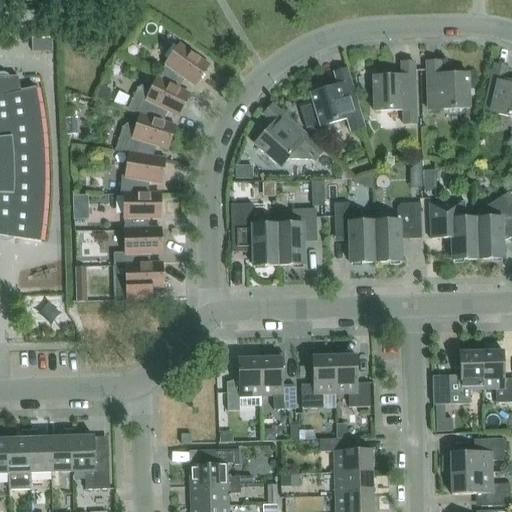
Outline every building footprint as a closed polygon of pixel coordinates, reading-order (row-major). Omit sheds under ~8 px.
[(51,38),(51,29),(51,28),(31,29),(31,39),(51,38)] [(51,38),(31,39),(32,53),(51,52),(51,38)] [(194,86),(208,67),(179,46),(165,65),(156,79),(178,90),(184,79),(194,86)] [(441,76),(440,62),(426,63),(427,110),(469,109),(468,75),(441,76)] [(415,125),(414,63),(401,63),(401,77),(372,78),(373,112),(402,111),(403,125),(415,125)] [(511,118),(511,83),(503,81),(507,68),(494,65),(483,112),(511,118)] [(310,95),(312,101),(298,106),(305,129),(309,128),(317,134),(323,126),(346,119),(350,132),(363,127),(346,70),(333,73),(337,86),(310,95)] [(35,89),(20,92),(17,78),(0,78),(0,237),(40,243),(40,241),(39,241),(40,232),(41,219),(43,204),(43,188),(43,170),(43,155),(41,137),(39,118),(37,102),(35,93),(35,90),(36,90),(35,89)] [(178,117),(189,95),(178,90),(156,79),(151,89),(142,86),(137,89),(126,112),(139,116),(162,123),(167,112),(178,117)] [(100,83),(95,95),(109,101),(111,96),(109,88),(100,83)] [(117,92),(113,102),(123,107),(128,97),(117,92)] [(288,159),(311,159),(314,162),(323,151),(272,105),(263,115),(273,124),(254,145),(279,168),(288,159)] [(128,155),(151,158),(155,146),(167,150),(174,127),(162,123),(139,116),(136,126),(130,124),(126,125),(122,129),(114,152),(128,155)] [(77,118),(65,119),(66,136),(78,135),(77,118)] [(160,184),(164,160),(151,158),(128,155),(125,178),(121,177),(119,196),(123,196),(123,195),(147,195),(148,182),(160,184)] [(421,160),(411,163),(411,169),(421,169),(421,160)] [(477,261),(502,260),(501,243),(511,238),(511,199),(509,194),(475,214),(475,220),(477,261)] [(159,195),(147,195),(123,195),(123,196),(123,219),(124,231),(148,230),(147,219),(159,219),(159,195)] [(86,196),(73,196),(74,220),(87,219),(86,196)] [(323,196),(311,197),(311,207),(323,206),(323,196)] [(475,220),(465,220),(465,203),(428,205),(429,239),(451,239),(452,261),(477,261),(475,220)] [(350,264),(375,264),(373,223),(358,223),(357,209),(348,209),(348,204),(333,205),(334,237),(349,237),(350,264)] [(278,267),(276,226),(253,227),(252,205),(230,206),(231,253),(252,253),(253,268),(278,267)] [(397,222),(373,223),(375,264),(400,263),(399,240),(421,240),(420,205),(399,205),(396,209),(397,222)] [(292,225),(276,226),(278,267),(303,266),(302,238),(316,238),(315,210),(291,211),(292,225)] [(161,254),(160,229),(148,230),(124,231),(125,254),(113,254),(113,267),(125,267),(125,265),(149,265),(148,254),(161,254)] [(126,301),(150,301),(150,289),(162,288),(161,264),(149,265),(125,265),(125,267),(126,301)] [(503,352),(481,353),(482,391),(494,390),(494,404),(511,403),(511,379),(504,380),(503,352)] [(459,370),(459,376),(431,377),(432,406),(434,406),(443,406),(470,405),(469,391),(482,391),(481,353),(458,354),(459,357),(453,357),(453,370),(459,370)] [(282,387),(281,368),(284,368),(283,354),(260,357),(260,360),(259,360),(260,397),(272,397),(273,411),(295,410),(294,386),(282,387)] [(301,410),(313,410),(323,409),(322,396),(335,395),(333,357),(311,358),(312,386),(300,386),(301,410)] [(356,357),(333,357),(335,395),(347,395),(348,409),(357,408),(369,408),(368,384),(356,384),(356,357)] [(260,397),(259,360),(237,360),(238,388),(226,388),(226,412),(239,412),(239,408),(260,407),(260,397)] [(443,406),(434,406),(435,433),(451,432),(451,419),(443,419),(443,406)] [(63,439),(50,439),(51,474),(72,473),(71,438),(72,438),(71,430),(63,431),(63,439)] [(36,431),(28,432),(29,474),(30,474),(51,474),(50,439),(36,440),(36,431)] [(270,431),(264,431),(265,441),(274,440),(274,434),(270,431)] [(20,440),(7,440),(8,475),(7,475),(8,491),(30,491),(30,474),(29,474),(28,432),(20,432),(20,440)] [(218,433),(218,444),(232,444),(232,433),(218,433)] [(180,436),(181,446),(191,445),(190,435),(180,436)] [(93,438),(72,438),(71,438),(72,473),(84,473),(85,491),(109,490),(108,458),(94,459),(93,438)] [(333,453),(334,474),(371,473),(370,451),(343,452),(343,440),(319,441),(319,453),(333,453)] [(449,454),(450,475),(491,474),(491,462),(504,461),(504,452),(503,440),(478,441),(478,453),(449,454)] [(239,477),(226,478),(226,466),(238,465),(238,451),(203,452),(203,466),(189,466),(189,488),(239,486),(239,477)] [(334,474),(334,497),(372,496),(371,473),(334,474)] [(491,474),(450,475),(451,496),(479,495),(480,508),(509,506),(509,485),(491,485),(491,474)] [(290,476),(280,476),(280,488),(290,487),(290,476)] [(252,477),(239,477),(239,486),(252,485),(252,477)] [(189,488),(190,508),(227,507),(227,495),(239,494),(239,486),(189,488)] [(276,493),(267,493),(267,505),(276,505),(276,493)] [(372,511),(372,496),(334,497),(334,511),(372,511)]
